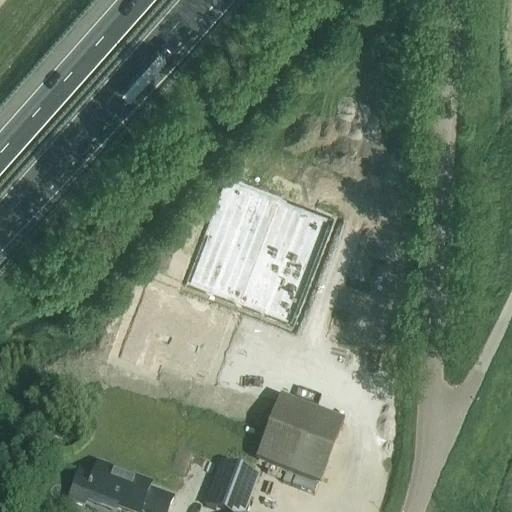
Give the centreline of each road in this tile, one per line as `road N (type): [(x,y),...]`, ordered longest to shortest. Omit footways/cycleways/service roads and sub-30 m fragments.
road 1 (unclassified): [(446,430),(430,413),(448,0)]
road 2 (motorway): [(0,223),(197,0)]
road 3 (motorway): [(135,0),(0,152)]
road 4 (unclassified): [(446,430),(511,307)]
